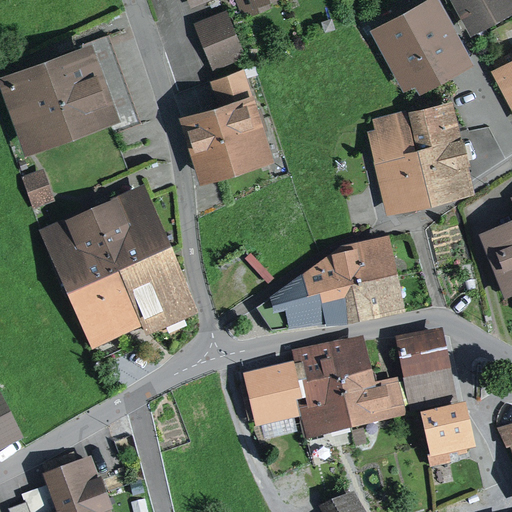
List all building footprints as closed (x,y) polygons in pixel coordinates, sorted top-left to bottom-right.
[(255,1),(256,0),(237,0),(244,17),(259,11),(255,1)] [(507,0),(461,0),(474,23),(509,3),(507,0)] [(460,60),(431,7),(384,33),(402,68),(422,57),(431,75),(460,60)] [(198,24),(203,38),(230,27),(224,13),(198,24)] [(235,41),(230,27),(203,38),(209,52),(235,41)] [(114,133),(140,124),(107,35),(81,45),(85,56),(9,83),(30,142),(107,113),(114,133)] [(241,55),(235,41),(209,52),(214,66),(241,55)] [(511,66),(500,73),(511,95),(511,66)] [(268,154),(241,69),(212,80),(221,110),(184,121),(201,174),(268,154)] [(420,152),(418,153),(428,195),(463,187),(450,133),(443,135),(437,110),(410,116),(420,152)] [(393,204),(428,195),(418,153),(415,153),(411,135),(390,140),(392,148),(381,151),(393,204)] [(47,201),(38,175),(22,180),(31,206),(47,201)] [(138,197),(48,236),(73,294),(163,253),(138,197)] [(511,232),(489,241),(508,289),(511,287),(511,232)] [(311,318),(307,298),(388,279),(380,242),(347,249),(333,257),(335,267),(324,269),(284,290),(285,291),(257,308),(272,330),(287,328),(292,323),(311,319),(311,318)] [(147,326),(187,309),(163,253),(73,294),(70,295),(92,342),(144,318),(147,326)] [(341,324),(395,313),(388,279),(307,298),(311,318),(311,319),(341,312),(341,324)] [(416,410),(449,403),(436,333),(429,332),(401,336),(416,410)] [(355,342),(295,356),(298,368),(303,389),(340,381),(364,376),(355,342)] [(259,415),(256,406),(296,396),(289,370),(288,366),(278,369),(279,372),(250,379),(251,386),(242,388),(249,418),(259,415)] [(301,403),(307,430),(349,421),(340,381),(303,389),(298,368),(289,370),(296,396),(297,404),(301,403)] [(376,389),(372,374),(364,376),(340,381),(349,421),(395,409),(390,385),(376,389)] [(0,441),(15,434),(0,403),(0,441)] [(449,461),(446,452),(467,447),(458,408),(422,416),(431,454),(428,455),(430,465),(449,461)] [(511,427),(498,431),(505,446),(511,443),(511,427)] [(109,511),(91,461),(76,467),(72,456),(43,467),(54,499),(49,501),(53,511),(109,511)] [(360,511),(345,488),(323,501),(329,511),(330,511),(341,506),(342,511),(360,511)]
